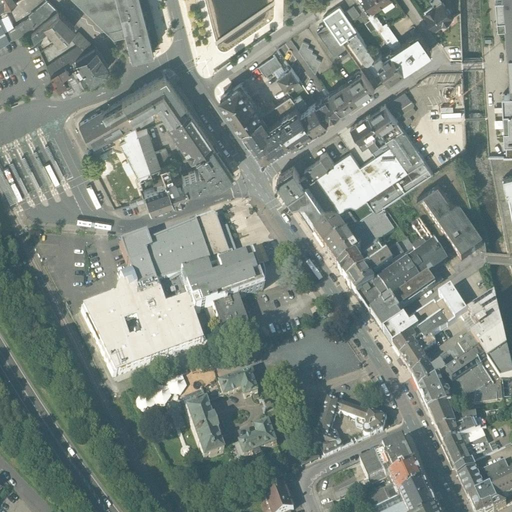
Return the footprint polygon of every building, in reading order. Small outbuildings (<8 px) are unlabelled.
[(0,0),(0,11),(3,10),(16,2),(14,0),(0,0)] [(122,23),(115,0),(72,0),(113,40),(125,37),(122,23)] [(139,0),(115,0),(122,23),(144,17),(139,0)] [(364,0),(373,12),(383,5),(383,4),(388,0),(364,0)] [(454,16),(442,0),(441,0),(432,0),(434,3),(425,9),(426,11),(424,12),(436,29),(454,16)] [(506,25),(511,92),(502,92),(504,142),(511,141),(511,0),(496,0),(498,26),(506,25)] [(31,34),(58,11),(47,1),(28,17),(29,18),(5,33),(0,24),(0,45),(11,40),(29,32),(30,34),(31,34)] [(344,13),(350,22),(359,15),(353,6),(344,13)] [(328,24),(341,43),(348,38),(348,37),(356,32),(350,22),(344,13),(339,7),(324,17),(328,24)] [(46,28),(49,30),(46,33),(49,36),(52,34),(57,41),(74,27),(58,11),(31,34),(34,41),(45,31),(46,28)] [(379,32),(385,28),(375,14),(369,18),(379,32)] [(144,17),(122,23),(125,37),(131,58),(153,52),(144,17)] [(317,32),(334,56),(345,49),(341,43),(328,24),(317,32)] [(379,32),(392,51),(401,45),(388,26),(385,28),(379,32)] [(75,61),(95,48),(78,31),(71,39),(78,46),(45,67),(50,77),(67,66),(75,61)] [(348,37),(348,38),(366,63),(369,63),(375,59),(374,58),(356,32),(348,37)] [(392,51),(405,69),(427,54),(426,52),(431,49),(419,32),(401,45),(392,51)] [(299,51),(315,74),(321,61),(316,59),(317,56),(312,53),(313,50),(307,48),(309,44),(303,42),(299,51)] [(281,54),(291,68),(302,85),(312,99),(325,89),(315,74),(299,51),(294,45),(281,54)] [(95,48),(75,61),(78,66),(75,68),(79,74),(82,72),(89,82),(106,71),(107,66),(95,48)] [(375,59),(390,79),(405,69),(392,51),(384,57),(381,53),(374,58),(375,59)] [(258,67),(265,77),(273,71),(278,68),(281,66),(274,56),(258,67)] [(66,87),(62,80),(71,74),(67,66),(50,77),(58,93),(66,87)] [(287,72),(278,78),(286,89),(293,84),(297,89),(302,85),(291,68),(290,69),(287,72)] [(349,81),(346,83),(358,101),(374,90),(360,70),(348,78),(349,81)] [(164,75),(145,86),(154,102),(168,122),(187,108),(164,75)] [(67,77),(62,80),(66,87),(58,93),(61,99),(77,94),(73,87),(67,77)] [(338,92),(331,97),(341,112),(358,101),(346,83),(336,90),(338,92)] [(221,98),(242,129),(262,116),(240,84),(221,98)] [(121,100),(131,119),(137,116),(139,118),(151,110),(149,105),(154,102),(145,86),(121,100)] [(405,92),(387,105),(394,115),(398,112),(402,109),(412,102),(405,92)] [(323,100),(316,105),(328,122),(341,112),(331,97),(328,94),(322,98),(323,100)] [(295,144),(314,131),(294,101),(291,96),(262,116),(242,129),(261,157),(262,156),(266,157),(267,158),(292,141),(293,141),(295,144)] [(300,96),(294,101),(314,131),(328,122),(316,105),(315,103),(306,109),(305,108),(306,107),(306,105),(300,96)] [(131,119),(121,100),(78,125),(92,151),(93,154),(111,145),(112,147),(121,150),(123,148),(140,182),(152,177),(149,170),(137,133),(131,119)] [(415,106),(412,102),(402,109),(405,113),(412,108),(415,106)] [(369,115),(379,130),(381,133),(398,121),(386,104),(369,115)] [(212,144),(187,108),(168,122),(166,123),(180,144),(183,148),(190,159),(194,156),(212,144)] [(416,113),(412,108),(405,113),(403,115),(407,120),(409,118),(416,113)] [(351,128),(360,143),(379,130),(369,115),(351,128)] [(413,123),(409,118),(407,120),(400,124),(404,129),(413,123)] [(404,166),(420,155),(416,148),(398,121),(381,133),(387,142),(391,147),(404,166)] [(168,164),(170,163),(165,149),(154,153),(147,130),(137,133),(149,170),(159,166),(168,164)] [(376,157),(391,147),(387,142),(372,152),(376,157)] [(212,144),(194,156),(204,170),(212,167),(214,171),(222,181),(226,178),(226,179),(232,174),(230,171),(229,171),(213,146),(212,144)] [(315,236),(408,172),(404,166),(391,147),(376,157),(360,168),(350,154),(334,164),(288,196),(302,216),(315,236)] [(278,182),(288,196),(334,164),(326,153),(320,156),(322,159),(305,171),(307,174),(301,178),(294,167),(279,177),(278,182)] [(408,172),(416,184),(433,173),(424,159),(420,155),(404,166),(408,172)] [(159,166),(164,178),(172,202),(188,196),(181,177),(175,179),(172,177),(168,164),(159,166)] [(198,170),(188,174),(195,194),(196,193),(215,186),(216,186),(215,185),(222,181),(214,171),(212,167),(204,170),(200,172),(199,171),(198,170)] [(401,195),(416,184),(408,172),(315,236),(324,250),(381,211),(385,209),(383,207),(401,195)] [(188,196),(195,194),(188,174),(181,176),(181,177),(188,196)] [(511,174),(503,177),(511,224),(511,174)] [(154,187),(143,191),(150,210),(172,202),(164,178),(152,182),(152,183),(154,187)] [(462,262),(483,247),(439,184),(418,198),(462,262)] [(406,202),(401,195),(383,207),(385,209),(388,214),(406,202)] [(356,257),(394,231),(381,211),(324,250),(338,270),(356,257)] [(144,237),(119,246),(128,271),(136,292),(154,287),(154,285),(162,283),(192,274),(205,269),(205,270),(229,262),(213,216),(193,224),(194,226),(147,245),(144,237)] [(417,255),(434,244),(420,223),(412,228),(424,244),(421,246),(417,241),(410,246),(413,250),(417,255)] [(393,264),(413,250),(410,246),(407,242),(387,255),(393,264)] [(370,316),(391,301),(435,271),(447,262),(434,244),(417,255),(417,256),(375,285),(357,297),(370,316)] [(347,283),(384,257),(380,250),(362,262),(364,264),(362,266),(356,257),(338,270),(347,283)] [(382,271),(393,264),(387,255),(384,257),(347,283),(357,297),(375,285),(372,281),(383,273),(382,271)] [(237,261),(230,264),(229,262),(205,270),(205,269),(192,274),(162,283),(154,285),(154,287),(136,292),(128,271),(117,275),(121,287),(118,289),(117,291),(115,293),(115,295),(115,297),(115,298),(80,311),(113,375),(203,343),(193,316),(204,311),(236,300),(263,291),(264,286),(264,280),(262,272),(256,272),(255,270),(257,269),(258,266),(255,258),(252,256),(251,257),(237,261)] [(391,301),(399,312),(443,282),(435,271),(391,301)] [(443,303),(436,307),(442,316),(441,317),(448,327),(461,318),(467,314),(451,290),(440,297),(443,303)] [(480,332),(500,319),(495,295),(468,313),(471,318),(470,318),(471,319),(480,332)] [(236,300),(204,311),(209,324),(216,321),(225,347),(250,338),(249,334),(236,300)] [(402,322),(396,314),(399,312),(391,301),(370,316),(371,316),(383,334),(402,322)] [(383,334),(394,349),(441,317),(442,316),(436,307),(435,305),(412,321),(409,317),(402,322),(383,334)] [(320,310),(313,315),(316,320),(320,318),(324,316),(320,310)] [(464,323),(471,319),(470,318),(471,318),(468,313),(467,314),(461,318),(464,323)] [(432,338),(448,327),(441,317),(394,349),(400,359),(417,349),(432,338)] [(511,377),(511,367),(500,319),(480,332),(472,338),(480,351),(500,381),(501,381),(511,377)] [(480,351),(472,338),(471,338),(469,339),(467,336),(459,341),(461,345),(454,349),(459,356),(463,363),(480,351)] [(417,349),(400,359),(412,377),(428,367),(419,353),(423,353),(436,344),(432,338),(417,349)] [(459,356),(454,349),(447,354),(451,361),(459,356)] [(460,403),(462,403),(465,407),(503,401),(501,381),(500,381),(480,351),(463,363),(419,392),(429,413),(448,407),(449,406),(451,406),(460,403)] [(433,374),(428,367),(412,377),(419,392),(463,363),(459,356),(451,361),(443,368),(441,366),(436,370),(435,370),(436,372),(436,374),(433,374)] [(435,370),(436,370),(432,364),(428,367),(433,374),(436,374),(436,372),(435,370)] [(250,372),(218,384),(223,397),(241,390),(244,398),(258,393),(250,372)] [(153,409),(153,401),(169,401),(169,392),(181,392),(181,379),(168,379),(168,383),(154,383),(154,390),(138,390),(138,409),(153,409)] [(204,399),(184,407),(202,456),(222,449),(215,431),(216,430),(211,417),(210,417),(204,399)] [(366,424),(369,414),(328,400),(321,418),(335,422),(337,415),(366,424)] [(459,409),(449,406),(448,407),(451,415),(460,414),(459,409)] [(429,413),(437,432),(455,427),(477,422),(476,414),(459,417),(460,422),(454,423),(451,415),(448,407),(429,413)] [(369,413),(369,414),(366,424),(363,432),(364,434),(369,437),(383,431),(387,418),(369,413)] [(335,422),(321,418),(319,425),(332,429),(335,422)] [(444,446),(460,438),(481,430),(486,428),(482,420),(477,422),(455,427),(437,432),(444,446)] [(258,436),(239,443),(244,457),(252,454),(254,459),(263,455),(261,450),(277,445),(269,423),(255,428),(258,436)] [(313,444),(323,447),(326,448),(329,439),(332,429),(319,425),(313,444)] [(460,438),(468,456),(495,443),(494,443),(489,446),(481,430),(460,438)] [(503,435),(498,437),(503,447),(508,445),(503,435)] [(452,464),(468,456),(460,438),(444,446),(452,464)] [(342,444),(329,439),(326,448),(323,447),(320,448),(324,457),(341,450),(341,449),(342,448),(342,447),(343,446),(343,445),(342,444)] [(383,450),(384,451),(360,462),(371,486),(388,478),(416,465),(404,441),(383,450)] [(244,457),(239,443),(235,445),(240,458),(244,457)] [(498,451),(495,443),(468,456),(471,463),(472,463),(498,451)] [(452,464),(458,476),(475,468),(472,463),(471,463),(468,456),(452,464)] [(482,471),(475,468),(485,491),(497,485),(499,479),(511,474),(504,461),(482,471)] [(425,485),(416,465),(388,478),(392,486),(361,500),(366,511),(379,507),(400,497),(425,485)] [(468,499),(485,491),(475,468),(458,476),(468,499)] [(494,511),(506,505),(503,499),(511,494),(511,472),(511,474),(499,479),(497,485),(485,491),(468,499),(474,511),(489,511),(493,510),(494,511)] [(266,511),(286,511),(290,511),(293,509),(288,496),(290,495),(285,483),(284,484),(264,492),(271,510),(266,511)] [(433,511),(437,511),(425,485),(400,497),(404,505),(387,511),(433,511)]
